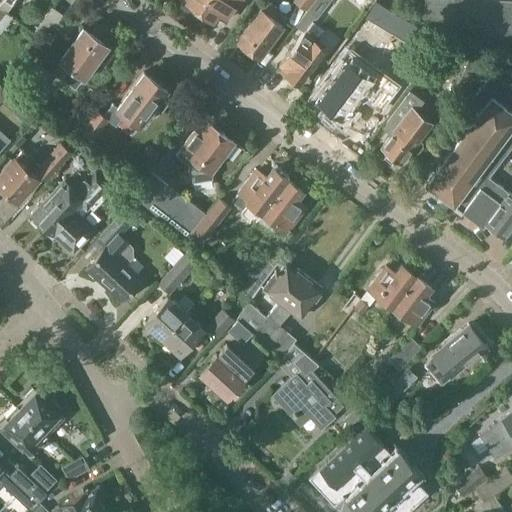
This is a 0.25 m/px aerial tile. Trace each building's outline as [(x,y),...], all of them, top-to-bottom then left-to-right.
[(0,0),(0,5),(7,11),(15,0),(0,0)] [(184,0),(198,9),(204,0),(184,0)] [(204,0),(198,9),(212,20),(220,10),(229,17),(241,0),(204,0)] [(307,10),(314,0),(297,0),(296,2),(306,11),(307,10)] [(314,0),(307,10),(317,18),(325,7),(330,0),(314,0)] [(511,0),(423,0),(422,16),(451,18),(450,23),(479,24),(479,30),(511,31),(511,0)] [(262,10),(261,9),(238,40),(260,56),(283,25),(283,24),(289,16),(268,1),(262,10)] [(376,1),(367,17),(408,42),(417,26),(376,1)] [(62,14),(51,6),(34,30),(44,38),(62,14)] [(279,65),(283,68),(280,71),(299,85),(321,56),(310,48),(324,29),(312,21),(279,65)] [(59,58),(62,60),(53,72),(75,88),(96,59),(103,64),(112,51),(106,46),(107,44),(82,26),(59,58)] [(51,47),(59,37),(53,32),(45,42),(51,47)] [(423,49),(416,59),(427,66),(433,56),(423,49)] [(481,84),(484,80),(489,66),(469,58),(462,76),(481,84)] [(33,101),(52,73),(36,61),(16,90),(33,101)] [(352,64),(350,67),(343,62),(338,69),(334,66),(325,79),(328,80),(315,98),(337,115),(359,84),(366,74),(352,64)] [(453,205),(511,124),(511,82),(493,68),(484,80),(481,84),(479,87),(489,95),(424,183),(453,205)] [(80,132),(92,141),(108,120),(116,126),(124,114),(141,126),(156,106),(162,111),(173,96),(167,91),(169,88),(144,69),(115,107),(112,104),(103,116),(97,111),(80,132)] [(383,126),(392,133),(382,147),(401,162),(411,150),(414,152),(419,152),(423,146),(422,142),(419,139),(431,123),(415,110),(423,100),(410,90),(383,126)] [(36,118),(25,108),(24,109),(19,115),(29,125),(36,118)] [(222,132),(220,128),(216,125),(213,125),(209,122),(200,134),(194,130),(176,154),(193,167),(191,170),(193,181),(212,178),(211,170),(233,140),(222,132)] [(511,124),(453,205),(462,211),(483,226),(485,222),(504,236),(511,224),(511,193),(489,176),(511,144),(511,124)] [(0,190),(1,189),(15,202),(38,176),(46,183),(72,153),(61,144),(45,161),(47,163),(42,169),(35,162),(36,161),(23,150),(0,175),(0,190)] [(73,190),(64,181),(31,217),(33,219),(32,221),(40,228),(42,226),(50,234),(52,233),(103,177),(94,168),(73,190)] [(254,172),(239,193),(238,192),(232,201),(242,208),(246,203),(261,214),(287,179),(273,169),(264,179),(254,172)] [(194,229),(205,214),(150,171),(131,196),(183,243),(194,229)] [(93,230),(80,217),(79,217),(110,183),(103,177),(52,233),(73,252),(93,230)] [(287,179),(261,214),(277,225),(276,227),(285,234),(288,229),(304,208),(295,202),(303,191),(287,179)] [(205,214),(194,229),(205,240),(231,206),(218,196),(205,214)] [(132,199),(109,223),(121,234),(135,219),(143,226),(151,216),(140,206),(132,199)] [(118,235),(87,268),(123,301),(144,278),(139,274),(138,276),(125,265),(133,257),(132,248),(118,235)] [(201,257),(189,247),(158,284),(170,294),(201,257)] [(267,254),(239,294),(249,301),(277,261),(267,254)] [(283,356),(294,341),(297,338),(280,324),(292,309),(301,316),(323,288),(284,258),(263,286),(279,299),(266,315),(248,301),(236,317),(263,341),(283,356)] [(368,289),(361,298),(353,308),(362,315),(369,305),(376,295),(393,308),(417,276),(402,265),(394,276),(385,269),(369,290),(368,289)] [(431,287),(417,276),(393,308),(417,326),(433,305),(423,297),(431,287)] [(353,308),(361,298),(353,293),(341,311),(348,316),(353,308)] [(163,337),(187,312),(169,296),(146,321),(163,337)] [(205,326),(217,337),(234,318),(222,307),(205,326)] [(204,328),(187,312),(163,337),(181,354),(204,328)] [(243,344),(253,332),(238,319),(227,330),(243,344)] [(435,353),(427,365),(443,384),(487,346),(468,325),(435,353)] [(400,370),(421,346),(410,336),(389,360),(400,370)] [(294,341),(283,356),(279,360),(287,369),(295,362),(303,371),(299,375),(296,372),(274,392),(292,411),(296,416),(297,415),(301,420),(310,411),(324,426),(336,415),(334,413),(340,407),(337,404),(340,401),(309,368),(316,362),(294,341)] [(254,368),(237,352),(228,344),(218,355),(217,354),(201,371),(229,397),(245,379),(244,378),(254,368)] [(389,406),(417,376),(407,367),(380,397),(389,406)] [(18,405),(44,430),(61,412),(48,399),(50,396),(50,393),(49,390),(47,388),(43,388),(41,389),(39,390),(38,389),(36,391),(33,389),(18,405)] [(347,399),(354,406),(344,416),(351,423),(366,407),(353,394),(347,399)] [(44,430),(18,405),(5,418),(7,421),(2,426),(29,453),(37,444),(33,441),(44,430)] [(511,411),(491,428),(480,437),(488,448),(487,449),(495,460),(508,451),(509,451),(511,448),(511,411)] [(366,425),(309,478),(334,505),(344,496),(347,499),(345,501),(341,511),(408,511),(428,493),(416,480),(422,474),(425,477),(426,476),(394,443),(394,444),(396,447),(390,452),(382,444),(383,443),(366,425)] [(82,456),(63,467),(70,478),(89,468),(82,456)] [(29,476),(44,491),(46,489),(47,489),(57,478),(40,463),(30,473),(31,474),(29,476)] [(10,475),(2,467),(0,465),(0,484),(2,483),(31,510),(39,501),(47,493),(44,491),(29,476),(18,466),(10,475)] [(464,497),(488,476),(479,466),(455,486),(464,497)] [(289,470),(280,479),(286,486),(296,477),(289,470)] [(99,511),(105,509),(100,499),(106,496),(100,485),(88,491),(88,490),(58,506),(59,507),(53,510),(54,511),(99,511)] [(506,511),(492,493),(483,500),(492,511),(506,511)] [(492,511),(483,500),(474,507),(477,511),(492,511)] [(39,501),(31,510),(28,511),(49,511),(50,511),(39,501)]
